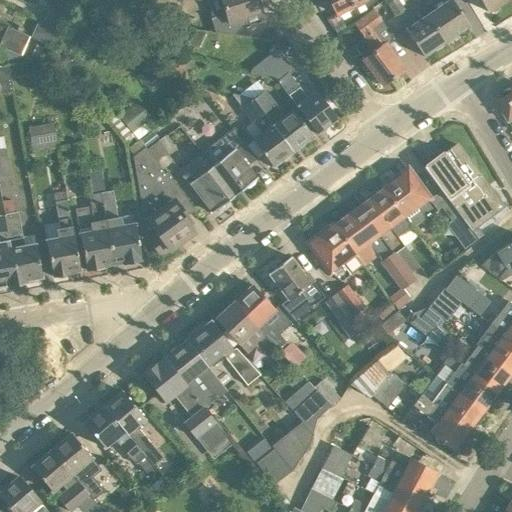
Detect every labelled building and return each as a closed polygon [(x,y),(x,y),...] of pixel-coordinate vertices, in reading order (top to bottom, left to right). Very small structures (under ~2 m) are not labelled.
[(206,0),(212,18),(210,19),(214,33),(249,39),(244,21),(243,18),(258,13),(253,0),(206,0)] [(365,4),(373,0),(326,0),(336,17),(351,9),(353,12),(366,5),(365,4)] [(395,16),(403,10),(397,0),(392,0),(387,4),(395,16)] [(448,0),(426,16),(446,43),(469,28),(450,0),(448,0)] [(479,0),(488,14),(511,1),(510,0),(479,0)] [(46,24),(60,30),(65,19),(51,12),(46,24)] [(386,43),(383,45),(373,32),(383,25),(374,12),(353,27),(373,53),(362,61),(383,88),(404,72),(392,56),(395,54),(386,43)] [(69,29),(83,32),(87,18),(72,15),(69,29)] [(423,59),(446,43),(426,16),(404,31),(423,59)] [(29,39),(55,50),(63,32),(60,30),(46,24),(38,20),(29,39)] [(0,47),(20,56),(29,37),(7,27),(0,42),(0,47)] [(193,31),(186,45),(197,50),(205,33),(193,31)] [(39,58),(43,48),(37,45),(32,55),(39,58)] [(0,47),(0,61),(19,59),(20,56),(0,47)] [(288,74),(292,70),(277,50),(251,70),(249,73),(276,81),(296,108),(295,108),(315,136),(337,120),(316,93),(308,99),(288,74)] [(7,66),(0,67),(0,66),(0,94),(12,93),(7,66)] [(156,75),(179,81),(182,72),(165,67),(156,75)] [(511,87),(494,98),(509,124),(510,124),(511,127),(511,87)] [(264,92),(252,100),(292,153),(312,138),(291,110),(283,118),(264,92)] [(292,153),(252,100),(232,95),(231,95),(252,124),(244,129),(253,141),(251,142),(271,169),(292,153)] [(130,133),(118,119),(108,106),(101,112),(126,143),(134,137),(130,133)] [(118,119),(130,133),(144,122),(132,108),(118,119)] [(54,137),(52,123),(27,128),(30,142),(54,137)] [(232,130),(219,141),(200,155),(233,197),(257,179),(247,166),(257,159),(245,142),(242,144),(232,130)] [(153,132),(140,142),(145,148),(146,150),(157,142),(159,140),(153,132)] [(0,138),(0,181),(10,180),(2,138),(0,138)] [(146,150),(161,170),(172,162),(157,142),(146,150)] [(482,236),(477,229),(502,208),(457,146),(424,170),(448,203),(457,215),(462,222),(471,234),(477,240),(482,236)] [(193,233),(180,216),(192,207),(166,173),(164,174),(161,170),(146,150),(144,148),(132,158),(142,215),(144,218),(144,219),(155,234),(147,240),(159,256),(167,251),(168,252),(193,233)] [(233,197),(200,155),(192,161),(178,171),(182,176),(186,172),(193,181),(188,185),(210,215),(233,197)] [(411,226),(413,228),(437,212),(407,171),(383,188),(405,218),(411,226)] [(122,226),(120,217),(116,218),(111,191),(104,192),(102,184),(100,172),(95,173),(97,185),(99,193),(112,264),(120,262),(120,263),(140,260),(133,223),(122,226)] [(410,274),(419,268),(404,248),(405,247),(397,237),(411,226),(405,218),(383,188),(359,206),(394,256),(410,274)] [(112,264),(99,193),(92,194),(87,195),(89,207),(74,210),(78,234),(85,271),(103,267),(102,266),(112,264)] [(79,271),(66,199),(54,201),(58,229),(55,230),(56,238),(45,240),(51,277),(69,273),(69,272),(79,271)] [(1,203),(3,215),(15,282),(25,281),(25,282),(41,279),(33,234),(21,236),(17,212),(13,213),(11,201),(1,203)] [(448,203),(440,210),(448,221),(457,215),(448,203)] [(379,263),(399,290),(400,292),(401,291),(415,281),(410,274),(394,256),(359,206),(334,224),(356,254),(370,244),(382,261),(379,263)] [(6,284),(15,282),(3,215),(0,215),(0,286),(6,285),(6,284)] [(332,272),(341,282),(351,275),(343,264),(356,254),(334,224),(310,242),(332,272)] [(511,242),(494,253),(479,266),(500,282),(511,275),(511,242)] [(280,305),(293,321),(323,298),(305,274),(302,276),(289,258),(267,275),(286,300),(280,305)] [(444,290),(460,303),(469,310),(481,295),(455,276),(444,290)] [(251,285),(233,303),(257,329),(275,312),(251,285)] [(360,307),(346,287),(336,294),(351,314),(360,307)] [(400,292),(399,290),(389,298),(398,310),(409,300),(401,291),(400,292)] [(460,303),(444,290),(443,290),(428,308),(427,308),(445,322),(446,321),(460,303)] [(351,314),(336,294),(325,303),(340,322),(352,338),(363,329),(351,314)] [(276,350),(257,329),(233,303),(232,304),(229,302),(226,305),(228,308),(225,310),(222,310),(216,314),(216,318),(214,320),(238,346),(247,354),(257,345),(267,357),(276,350)] [(511,306),(507,302),(489,325),(502,335),(511,341),(511,306)] [(409,324),(422,335),(437,326),(445,322),(427,308),(412,314),(409,324)] [(386,336),(403,323),(405,321),(398,312),(379,327),(386,336)] [(185,341),(206,367),(222,356),(246,386),(258,376),(250,366),(236,350),(234,351),(210,321),(185,341)] [(475,345),(488,354),(511,372),(511,341),(502,335),(489,325),(475,345)] [(437,326),(422,335),(435,345),(437,326)] [(206,367),(185,341),(163,358),(184,385),(196,376),(214,399),(225,391),(206,367)] [(406,358),(394,348),(376,364),(389,374),(406,358)] [(511,372),(488,354),(473,375),(498,393),(511,373),(511,372)] [(444,365),(456,374),(462,366),(450,357),(444,365)] [(224,436),(184,385),(163,358),(141,375),(164,404),(173,397),(190,418),(181,423),(193,439),(194,438),(205,452),(224,436)] [(376,364),(351,387),(370,400),(372,397),(375,394),(390,375),(389,374),(376,364)] [(385,407),(403,385),(390,375),(375,394),(372,397),(385,407)] [(483,413),(498,393),(473,375),(458,395),(483,413)] [(329,409),(339,399),(322,380),(312,389),(329,409)] [(292,396),(305,410),(316,421),(329,409),(312,389),(307,384),(296,393),(292,396)] [(469,432),(483,413),(458,395),(445,385),(431,405),(469,432)] [(145,420),(121,392),(103,408),(138,451),(152,467),(162,459),(136,428),(145,420)] [(431,405),(419,396),(412,406),(436,424),(428,434),(454,452),(469,432),(431,405)] [(101,450),(113,442),(129,461),(132,458),(137,464),(137,463),(145,473),(152,467),(138,451),(103,408),(82,424),(101,450)] [(272,450),(289,473),(291,472),(303,454),(311,435),(300,423),(271,447),(273,450),(272,450)] [(92,501),(99,495),(104,491),(92,477),(101,470),(96,464),(91,458),(90,459),(71,434),(50,451),(92,501)] [(350,457),(332,448),(320,470),(339,479),(350,457)] [(272,450),(255,463),(273,485),(289,473),(272,450)] [(50,492),(60,484),(66,491),(56,498),(67,511),(71,511),(76,508),(79,511),(90,511),(97,507),(92,501),(50,451),(30,468),(50,492)] [(378,459),(373,468),(425,496),(437,474),(411,460),(406,469),(390,461),(388,465),(378,459)] [(416,511),(425,496),(373,468),(368,477),(379,483),(372,495),(388,503),(404,511),(416,511)] [(320,470),(310,490),(331,501),(342,480),(339,479),(320,470)] [(0,492),(0,498),(12,511),(46,511),(17,478),(0,492)] [(355,502),(350,511),(351,511),(404,511),(388,503),(372,495),(365,508),(355,502)]
